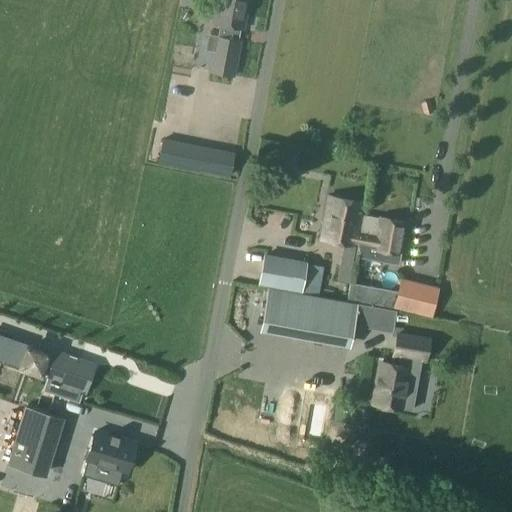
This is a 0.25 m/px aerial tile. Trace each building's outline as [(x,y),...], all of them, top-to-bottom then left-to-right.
[(220,26),(218,36),(207,34),(204,50),(213,52),(209,71),(233,76),(240,40),(237,40),(239,30),(243,30),(248,0),(217,0),(212,24),(220,26)] [(309,102),(298,109),(306,123),(317,116),(309,102)] [(180,148),(184,114),(174,113),(171,147),(180,148)] [(232,153),(203,147),(198,169),(228,175),(232,153)] [(355,245),(357,233),(363,201),(327,195),(319,238),(355,245)] [(396,264),(404,223),(364,215),(361,234),(357,233),(355,245),(356,245),(354,256),(396,264)] [(299,291),(304,263),(264,255),(259,284),(299,291)] [(437,287),(399,278),(392,308),(430,316),(437,287)] [(267,289),(260,328),(347,344),(355,305),(267,289)] [(380,313),(383,292),(368,290),(365,311),(380,313)] [(423,360),(427,340),(396,335),(392,355),(398,356),(397,366),(378,362),(371,404),(400,410),(400,409),(410,410),(420,360),(423,360)] [(0,359),(2,360),(8,341),(0,338),(0,359)] [(22,346),(13,373),(40,381),(48,355),(22,346)] [(54,351),(43,382),(44,383),(41,393),(77,405),(80,395),(85,396),(95,365),(54,351)] [(58,416),(23,405),(6,462),(40,473),(58,416)] [(94,431),(86,458),(125,470),(133,443),(94,431)] [(67,511),(66,511),(54,507),(52,511),(81,511),(82,511),(85,511),(92,511),(95,508),(72,499),(67,511)]
